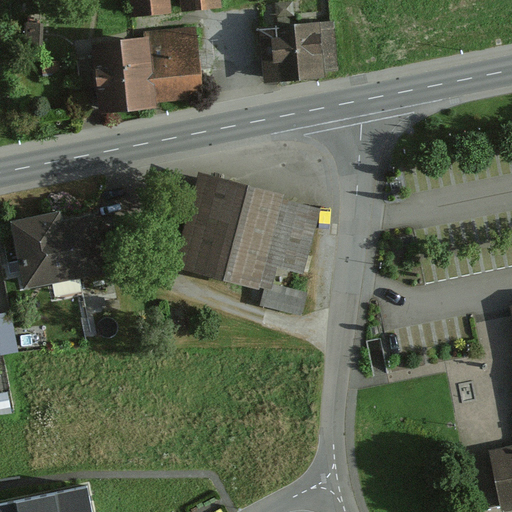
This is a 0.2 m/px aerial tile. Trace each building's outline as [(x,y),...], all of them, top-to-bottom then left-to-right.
[(173,0),(141,0),(143,15),(174,11),(173,0)] [(221,0),(187,0),(188,9),(222,5),(221,0)] [(334,20),(273,25),(276,79),(337,74),(334,20)] [(167,44),(107,51),(114,114),(163,108),(162,100),(210,94),(203,31),(166,36),(167,44)] [(198,181),(175,272),(269,296),(275,274),(302,281),(319,212),(198,181)] [(61,219),(12,228),(24,290),(104,274),(94,221),(62,227),(61,219)] [(511,445),(498,449),(511,510),(511,445)] [(91,511),(84,476),(0,494),(0,511),(91,511)]
